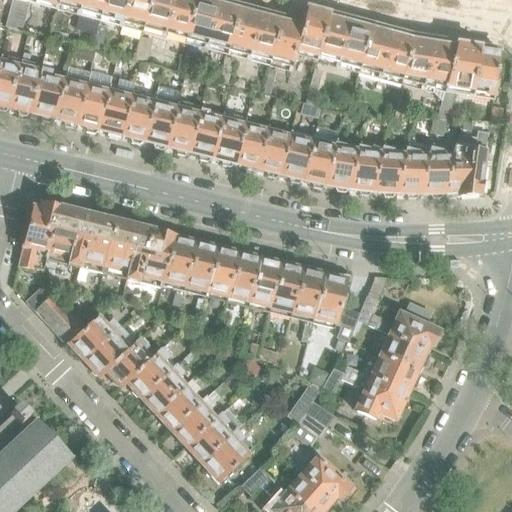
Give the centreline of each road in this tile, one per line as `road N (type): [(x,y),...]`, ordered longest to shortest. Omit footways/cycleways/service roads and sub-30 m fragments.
road 1 (residential): [(511,236),(360,238),(18,157)]
road 2 (residential): [(0,312),(190,511)]
road 3 (residential): [(363,0),(511,28)]
road 4 (residential): [(466,405),(511,264)]
road 5 (residential): [(401,511),(466,405)]
